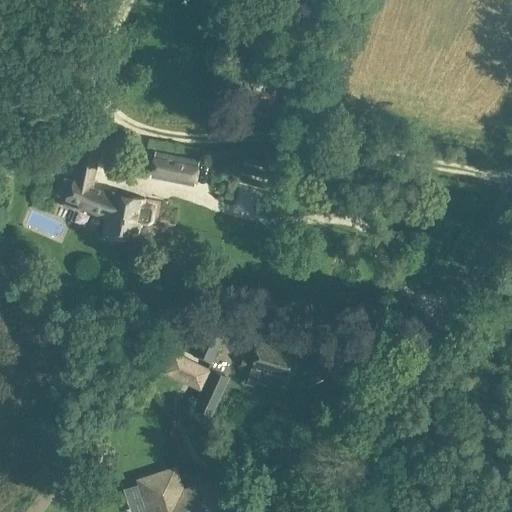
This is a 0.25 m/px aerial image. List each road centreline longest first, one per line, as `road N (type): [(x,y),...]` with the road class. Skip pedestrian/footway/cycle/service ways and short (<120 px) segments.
road 1 (tertiary): [(336,511),(511,196)]
road 2 (unknown): [(511,184),(302,146)]
